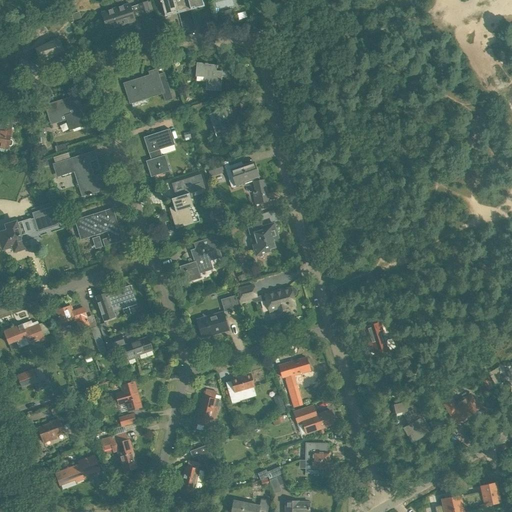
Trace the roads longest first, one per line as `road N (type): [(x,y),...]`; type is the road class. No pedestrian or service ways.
road 1 (residential): [(330,328),(260,58),(249,43)]
road 2 (residential): [(152,257),(90,64)]
road 3 (residential): [(384,507),(330,328)]
road 4 (residential): [(90,64),(164,42),(249,43)]
road 5 (residential): [(0,311),(152,257)]
road 6 (residential): [(184,367),(330,328)]
road 7 (residential): [(150,511),(184,367)]
road 8 (residential): [(395,501),(511,432)]
